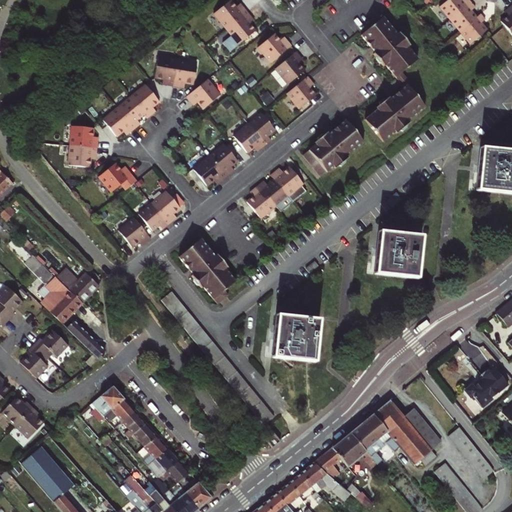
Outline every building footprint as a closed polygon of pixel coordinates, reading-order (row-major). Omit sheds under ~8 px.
[(250,16),(242,6),(238,9),(235,6),(230,0),(213,13),(238,43),(254,30),(249,23),(246,20),(250,16)] [(471,2),(469,0),(447,0),(440,7),(471,44),(488,30),(482,23),(485,20),(482,14),(477,18),(471,11),(476,8),(471,2)] [(511,7),(509,10),(511,13),(511,14),(508,17),(502,22),(511,34),(511,7)] [(401,85),(407,80),(401,72),(417,59),(407,47),(409,45),(407,43),(407,39),(405,36),(400,35),(399,33),(397,34),(383,16),(360,34),(375,52),(373,54),(375,56),(375,60),(377,64),(381,63),(383,66),(385,65),(401,85)] [(269,63),(290,45),(286,40),(281,43),(278,40),(274,34),(256,47),(269,63)] [(295,51),(273,69),(286,84),(303,70),(298,64),(295,60),(299,57),(295,51)] [(153,78),(162,79),(166,80),(165,85),(172,86),(176,59),(157,56),(153,78)] [(196,62),(176,59),(172,86),(178,87),(179,82),(183,83),(192,84),(196,62)] [(306,76),(285,93),(298,109),(315,95),(309,88),(306,85),(311,81),(306,76)] [(219,95),(206,79),(184,97),(189,102),(193,99),(196,102),(201,109),(219,95)] [(378,136),(420,101),(408,87),(411,85),(407,80),(401,85),(403,87),(389,99),(388,98),(375,108),(376,109),(364,119),(378,136)] [(144,85),(128,97),(142,114),(145,119),(151,114),(147,110),(150,107),(157,102),(144,85)] [(128,97),(116,107),(133,129),(138,124),(135,120),(142,114),(128,97)] [(425,107),(420,101),(378,136),(382,142),(394,131),(396,133),(405,129),(405,126),(408,123),(407,121),(425,107)] [(114,137),(121,131),(124,128),(128,133),(133,129),(116,107),(100,120),(114,137)] [(259,113),(247,124),(264,145),(270,141),(266,136),(273,131),(259,113)] [(302,155),(307,162),(350,127),(345,120),(327,134),(326,133),(316,138),(316,141),(313,143),(314,145),(302,155)] [(246,154),(253,148),(256,145),(259,149),(264,145),(247,124),(232,136),(246,154)] [(69,126),(68,146),(95,149),(96,142),(90,141),(91,137),(92,129),(69,126)] [(334,168),(336,166),(340,167),(346,158),(345,156),(362,142),(350,127),(307,162),(319,177),(332,166),(334,168)] [(222,144),(206,157),(224,178),(229,174),(226,170),(229,167),(236,161),(222,144)] [(88,168),(88,159),(89,155),(94,156),(95,149),(68,146),(66,166),(88,168)] [(475,190),(511,193),(511,151),(480,148),(475,190)] [(224,178),(206,157),(191,169),(206,186),(212,181),(215,178),(219,183),(224,178)] [(118,185),(123,191),(132,184),(135,181),(126,170),(121,174),(119,170),(113,164),(96,177),(109,193),(118,185)] [(300,185),(302,184),(288,167),(281,172),(278,175),(275,171),(270,176),(273,179),(287,196),(291,201),(304,191),(300,185)] [(0,195),(13,184),(0,171),(0,195)] [(287,196),(273,179),(265,185),(262,181),(257,186),(274,207),(287,196)] [(274,207),(257,186),(252,190),(255,194),(251,197),(245,202),(259,219),(274,207)] [(164,192),(149,204),(166,225),(171,221),(168,217),(172,214),(178,209),(178,208),(169,198),(164,192)] [(182,204),(174,194),(169,198),(178,208),(182,204)] [(166,225),(149,204),(136,214),(150,232),(157,226),(161,230),(166,225)] [(149,240),(131,218),(116,231),(130,248),(137,243),(140,240),(144,244),(149,240)] [(415,278),(419,236),(378,231),(374,274),(415,278)] [(182,264),(204,245),(199,239),(177,258),(182,264)] [(213,257),(204,245),(182,264),(187,270),(191,275),(189,277),(196,285),(222,264),(215,255),(213,257)] [(53,290),(40,303),(44,307),(61,324),(81,303),(57,280),(55,278),(53,280),(31,258),(26,264),(53,290)] [(222,264),(196,285),(199,289),(201,287),(215,305),(227,295),(223,290),(234,281),(223,269),(225,267),(222,264)] [(66,271),(57,280),(81,303),(89,295),(76,283),(77,282),(66,271)] [(97,286),(97,285),(86,274),(77,282),(76,283),(89,295),(97,286)] [(0,312),(8,320),(13,314),(11,312),(21,301),(5,286),(0,291),(0,312)] [(170,292),(160,300),(263,425),(273,416),(170,292)] [(511,296),(494,313),(507,328),(511,323),(511,338),(508,342),(511,346),(511,296)] [(86,308),(83,311),(78,316),(89,326),(93,321),(96,317),(86,308)] [(271,357),(313,362),(317,320),(276,315),(271,357)] [(103,324),(96,317),(93,321),(100,328),(103,324)] [(76,338),(84,331),(73,321),(66,328),(76,338)] [(38,337),(32,343),(46,357),(50,352),(55,357),(66,346),(49,329),(40,339),(38,337)] [(87,349),(95,341),(84,331),(76,338),(87,349)] [(87,349),(91,353),(97,359),(100,356),(105,351),(95,341),(87,349)] [(18,361),(35,377),(46,366),(41,362),(46,357),(32,343),(25,349),(28,352),(18,361)] [(85,362),(89,366),(96,359),(91,355),(85,362)] [(479,372),(481,375),(493,366),(491,363),(479,372)] [(506,382),(493,366),(481,375),(484,378),(479,382),(477,380),(472,385),(471,384),(463,389),(469,396),(471,394),(480,406),(506,382)] [(102,417),(123,399),(112,387),(90,405),(93,410),(90,412),(97,421),(102,417)] [(0,410),(0,414),(11,425),(30,406),(23,400),(21,403),(14,396),(0,410)] [(511,398),(511,399),(511,400),(511,404),(503,411),(511,423),(511,398)] [(134,412),(123,399),(102,417),(113,429),(122,422),(134,412)] [(389,400),(350,432),(368,455),(376,464),(381,460),(375,452),(385,443),(392,452),(399,447),(413,464),(419,460),(423,465),(435,456),(430,450),(402,416),(389,400)] [(33,415),(36,412),(30,406),(11,425),(24,438),(40,422),(33,415)] [(412,409),(402,416),(430,450),(439,442),(412,409)] [(128,438),(132,434),(145,424),(134,412),(122,422),(125,426),(121,430),(128,438)] [(132,434),(142,444),(144,447),(156,437),(145,424),(132,434)] [(493,468),(460,427),(459,428),(494,471),(493,468)] [(485,479),(494,471),(459,428),(450,436),(485,479)] [(277,431),(273,434),(280,441),(284,438),(277,431)] [(350,432),(331,448),(341,459),(346,466),(361,455),(363,458),(368,455),(350,432)] [(273,434),(265,440),(271,448),(280,441),(273,434)] [(110,442),(105,436),(100,441),(105,446),(110,442)] [(150,454),(142,461),(146,465),(154,458),(167,448),(156,437),(144,447),(150,454)] [(144,447),(142,444),(133,451),(135,453),(144,447)] [(161,466),(152,473),(156,477),(165,470),(166,471),(178,461),(167,448),(154,458),(161,466)] [(313,463),(337,484),(338,485),(342,481),(329,469),(341,459),(331,448),(313,463)] [(18,464),(60,511),(91,511),(36,450),(18,464)] [(166,471),(176,483),(189,473),(178,461),(166,471)] [(313,463),(301,473),(311,486),(323,476),(324,481),(332,491),(337,484),(313,463)] [(436,472),(468,511),(479,511),(483,509),(446,464),(436,472)] [(299,496),(311,486),(301,473),(289,483),(299,496)] [(125,484),(142,502),(150,511),(163,511),(143,490),(132,478),(125,484)] [(187,511),(172,495),(157,478),(150,484),(174,511),(187,511)] [(195,480),(182,490),(198,508),(210,498),(206,493),(195,480)] [(343,490),(348,486),(343,481),(342,481),(338,485),(343,490)] [(289,483),(277,492),(292,511),(303,501),(299,496),(289,483)] [(174,511),(150,484),(143,490),(163,511),(174,511)] [(192,511),(198,508),(182,490),(181,488),(172,495),(187,511),(192,511)] [(323,499),(316,490),(311,495),(318,504),(323,499)] [(264,503),(271,511),(289,511),(292,511),(277,492),(264,503)] [(135,508),(138,511),(150,511),(142,502),(135,508)] [(271,511),(264,503),(252,511),(271,511)]
